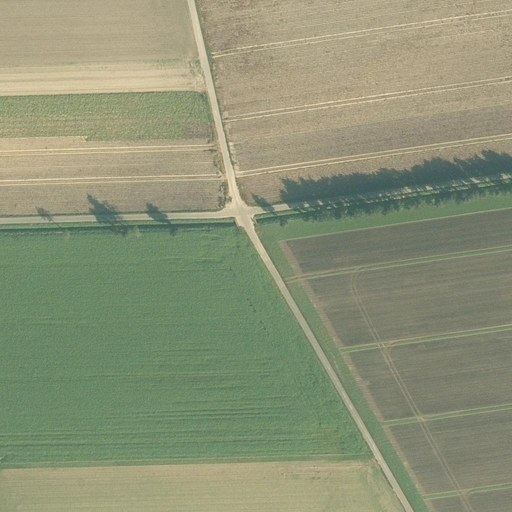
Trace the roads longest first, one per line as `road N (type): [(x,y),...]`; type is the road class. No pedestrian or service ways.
road 1 (track): [(241,213),(410,511)]
road 2 (track): [(241,213),(511,175)]
road 3 (track): [(0,220),(241,213)]
road 4 (track): [(241,213),(189,0)]
